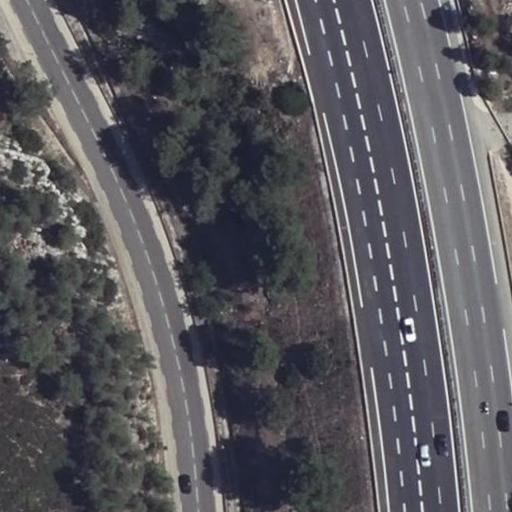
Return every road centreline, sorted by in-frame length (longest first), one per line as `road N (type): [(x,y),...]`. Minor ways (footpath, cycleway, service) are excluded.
road 1 (primary): [(205,511),(160,294),(109,158),(35,0)]
road 2 (motorway): [(339,0),(393,220),(440,511)]
road 3 (motorway): [(507,511),(479,263),(416,0)]
